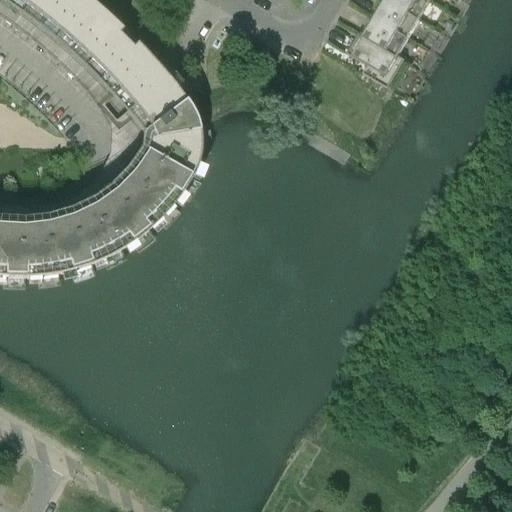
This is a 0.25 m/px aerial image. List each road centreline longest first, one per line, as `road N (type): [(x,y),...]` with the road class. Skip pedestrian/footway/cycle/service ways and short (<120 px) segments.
road 1 (residential): [(97,133),(170,84),(224,0)]
road 2 (residential): [(0,32),(68,82),(97,133)]
road 3 (residential): [(97,133),(94,172),(39,191),(0,192)]
road 4 (residential): [(224,0),(301,35),(331,0)]
